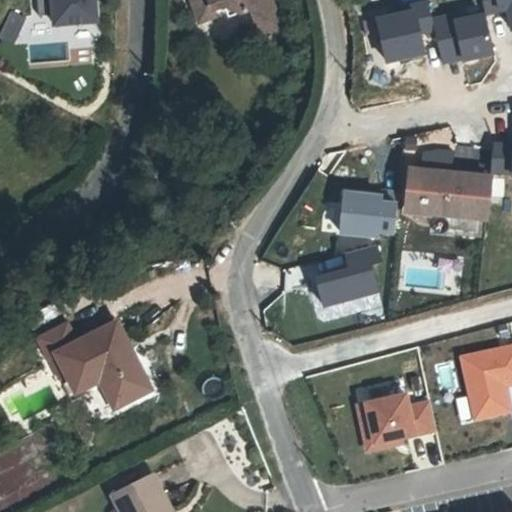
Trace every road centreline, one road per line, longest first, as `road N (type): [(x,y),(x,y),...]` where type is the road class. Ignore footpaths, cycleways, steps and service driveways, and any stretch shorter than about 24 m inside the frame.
road 1 (residential): [(333,0),(339,92),(316,143),(252,232),(244,280),(264,371),(317,511)]
road 2 (residential): [(0,258),(120,167),(145,98),(147,0)]
road 3 (residential): [(359,511),(511,475)]
